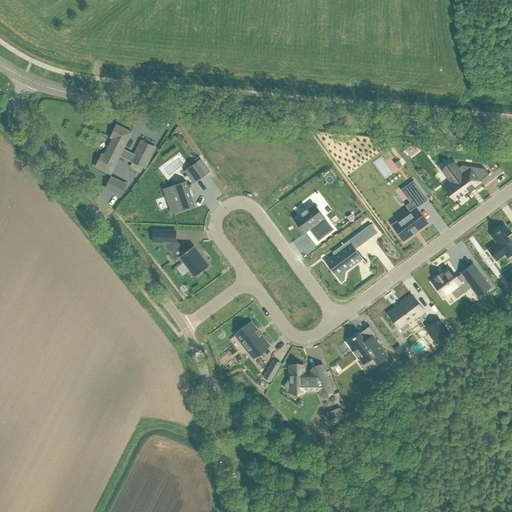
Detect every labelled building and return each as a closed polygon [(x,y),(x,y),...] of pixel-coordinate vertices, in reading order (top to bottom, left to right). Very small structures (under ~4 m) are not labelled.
[(132,131),(125,128),(117,124),(111,136),(113,138),(105,154),(102,153),(96,165),(111,173),(132,131)] [(152,154),(155,147),(142,141),(139,147),(131,163),(144,169),(152,154)] [(452,163),(443,170),(447,176),(451,181),(452,183),(446,187),(447,189),(449,192),(454,198),(455,199),(456,201),(469,191),(470,193),(475,188),(474,186),(480,181),(479,181),(489,174),(485,168),(462,165),(457,169),(453,163),(452,163)] [(191,166),(185,170),(194,183),(200,179),(191,166)] [(113,189),(112,191),(120,195),(126,183),(118,179),(117,181),(116,182),(116,183),(115,185),(113,189)] [(186,180),(163,188),(171,214),(194,206),(186,180)] [(392,224),(404,241),(427,223),(416,208),(427,199),(413,180),(405,186),(415,198),(410,202),(405,205),(410,211),(392,224)] [(314,203),(293,219),(304,234),(310,230),(318,224),(326,235),(328,234),(327,233),(332,230),(332,231),(334,230),(314,203)] [(371,224),(365,228),(372,237),(377,233),(371,224)] [(492,236),(496,242),(498,244),(489,250),(496,260),(505,253),(508,257),(511,253),(511,232),(511,234),(505,226),(492,236)] [(153,230),(153,242),(163,242),(171,253),(180,246),(175,239),(175,231),(153,230)] [(334,255),(325,261),(341,283),(345,281),(346,272),(347,263),(359,254),(355,249),(350,242),(347,245),(334,255)] [(194,246),(180,257),(195,277),(210,266),(194,246)] [(436,279),(432,282),(443,297),(451,291),(461,283),(461,282),(466,279),(472,287),(478,296),(490,288),(472,264),(462,272),(461,273),(462,273),(457,277),(451,269),(445,273),(442,275),(441,273),(435,278),(436,279)] [(400,305),(388,314),(395,322),(402,332),(409,326),(407,323),(416,317),(424,311),(412,295),(400,304),(400,305)] [(438,319),(424,329),(435,345),(449,334),(438,319)] [(251,322),(235,334),(253,358),(269,346),(251,322)] [(353,338),(347,343),(354,351),(353,351),(358,358),(358,357),(362,363),(363,363),(371,358),(372,356),(377,363),(379,362),(380,362),(379,361),(387,356),(373,337),(373,336),(366,342),(360,334),(356,337),(355,336),(353,338)] [(274,360),(264,377),(271,381),(281,364),(274,360)] [(290,378),(285,387),(290,391),(290,393),(305,393),(305,391),(318,391),(319,390),(322,396),(333,391),(327,376),(323,366),(312,371),(313,373),(304,373),(304,366),(290,367),(290,378)]
